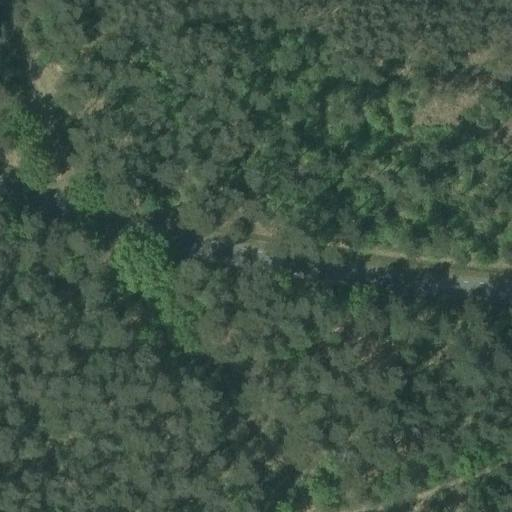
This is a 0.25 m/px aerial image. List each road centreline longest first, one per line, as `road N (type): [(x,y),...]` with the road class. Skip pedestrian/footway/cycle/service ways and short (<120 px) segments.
road 1 (unclassified): [(511,293),(395,282),(179,243),(0,180)]
road 2 (track): [(311,511),(270,450),(182,356),(83,212)]
